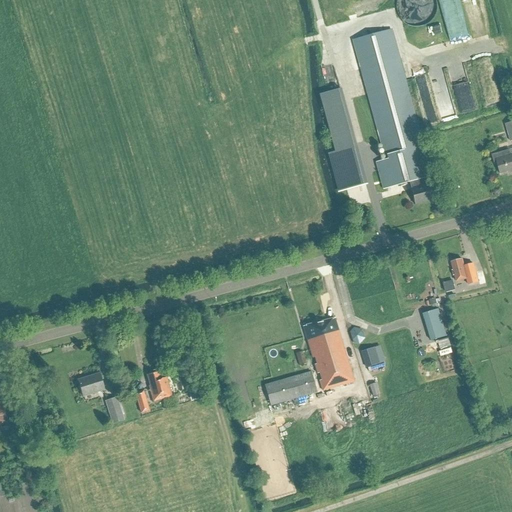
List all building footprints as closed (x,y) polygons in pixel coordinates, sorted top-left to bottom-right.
[(419,0),(420,8),(437,7),(436,0),(419,0)] [(470,28),(463,0),(445,0),(452,32),(470,28)] [(488,18),(482,0),(468,0),(474,22),(488,18)] [(436,41),(447,39),(444,22),(433,23),(436,41)] [(412,182),(413,188),(410,189),(414,205),(433,200),(429,184),(426,185),(425,178),(433,176),(425,144),(422,145),(392,30),(353,40),(385,160),(376,163),(383,190),(412,182)] [(341,71),(330,74),(332,83),(344,81),(341,71)] [(457,97),(445,97),(446,108),(457,107),(457,97)] [(354,146),(351,138),(330,143),(332,152),(327,153),(327,154),(337,192),(362,185),(352,147),(354,146)] [(494,165),(498,164),(501,175),(508,173),(508,174),(511,173),(511,154),(511,155),(510,150),(492,155),(494,165)] [(456,282),(475,277),(473,268),(465,271),(462,260),(451,262),(453,270),(452,271),(454,276),(455,276),(456,282)] [(480,285),(486,284),(483,272),(477,273),(480,285)] [(445,282),(448,292),(454,290),(451,280),(445,282)] [(448,331),(441,302),(425,306),(433,335),(448,331)] [(303,327),(322,391),(353,382),(334,318),(303,327)] [(437,342),(439,349),(450,346),(448,339),(437,342)] [(366,368),(379,364),(374,348),(361,352),(366,368)] [(150,372),(149,375),(147,375),(150,386),(149,386),(153,402),(171,397),(166,378),(160,380),(158,372),(156,373),(154,371),(150,372)] [(270,406),(316,393),(311,372),(264,386),(270,406)] [(83,397),(104,390),(99,374),(78,380),(83,397)] [(372,397),(379,395),(375,383),(369,385),(372,397)] [(149,411),(145,399),(143,392),(134,394),(138,406),(141,413),(149,411)] [(112,424),(124,421),(116,398),(105,401),(112,424)] [(78,417),(74,421),(81,427),(85,422),(78,417)]
